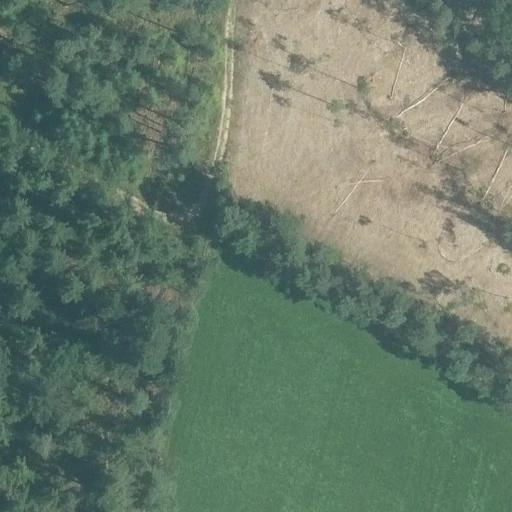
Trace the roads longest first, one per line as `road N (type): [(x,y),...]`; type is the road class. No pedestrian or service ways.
road 1 (track): [(239,0),(219,155),(188,230),(122,511)]
road 2 (track): [(0,124),(188,230)]
